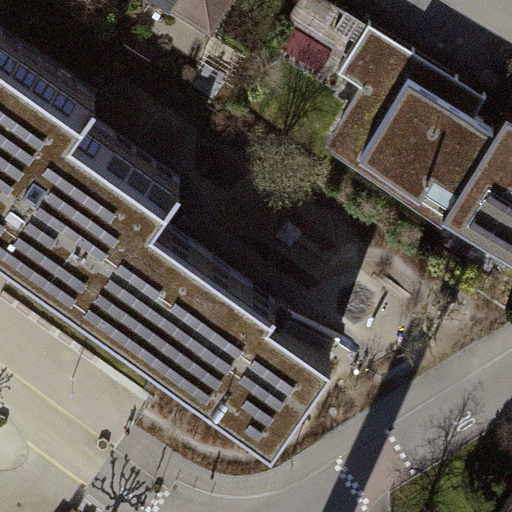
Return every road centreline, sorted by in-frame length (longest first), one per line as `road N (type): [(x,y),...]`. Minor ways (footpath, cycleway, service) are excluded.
road 1 (residential): [(511,382),(314,511)]
road 2 (residential): [(0,391),(173,511)]
